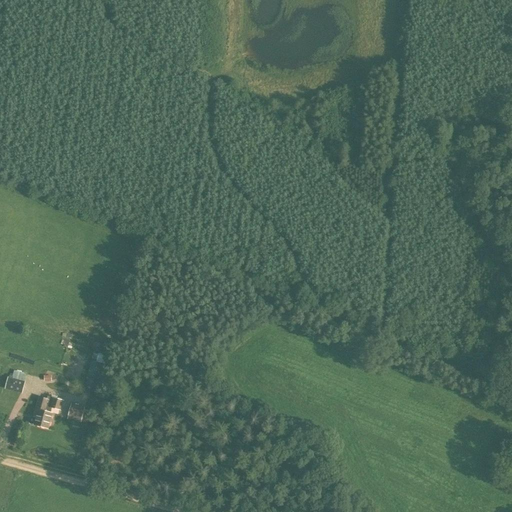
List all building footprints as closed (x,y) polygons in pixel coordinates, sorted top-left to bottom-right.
[(91,360),(87,375),(100,379),(104,364),(91,360)] [(7,389),(22,393),(25,382),(24,382),(26,373),(14,370),(12,378),(10,377),(7,389)] [(98,394),(101,380),(88,376),(84,391),(95,395),(95,393),(98,394)] [(34,417),(36,419),(34,425),(48,429),(52,414),(50,413),(52,408),(61,410),(64,400),(48,396),(47,399),(39,397),(34,417)] [(84,409),(85,407),(71,403),(67,419),(81,423),(82,419),(89,421),(92,411),(84,409)]
